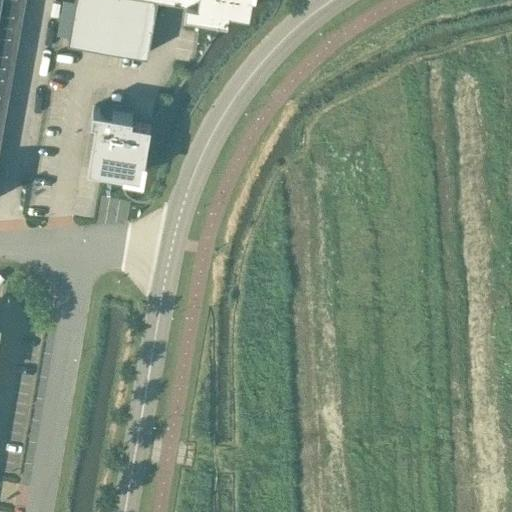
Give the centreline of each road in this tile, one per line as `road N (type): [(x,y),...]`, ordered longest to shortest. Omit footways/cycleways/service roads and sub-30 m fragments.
road 1 (unclassified): [(171,246),(195,168),(236,93),(284,37),(331,0)]
road 2 (unclassified): [(124,511),(171,246)]
road 3 (unclassified): [(37,511),(82,246)]
